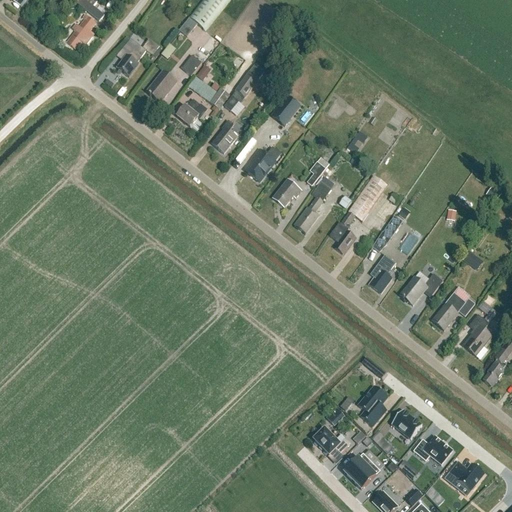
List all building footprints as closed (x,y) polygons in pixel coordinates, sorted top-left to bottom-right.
[(97,4),(91,0),(80,0),(77,5),(100,23),(104,17),(94,8),(97,4)] [(205,33),(230,1),(227,0),(201,0),(186,19),(189,21),(179,33),(187,39),(197,27),(205,33)] [(87,37),(96,25),(87,18),(79,29),(75,25),(72,31),(75,34),(67,44),(75,51),(81,44),(85,46),(90,40),(87,37)] [(153,57),(159,48),(149,40),(143,49),(138,46),(132,54),(128,59),(127,58),(118,71),(129,79),(138,66),(137,66),(141,60),(146,52),(153,57)] [(167,45),(160,55),(166,60),(174,50),(167,45)] [(191,78),(201,65),(192,57),(181,71),(191,78)] [(201,72),(197,77),(203,82),(207,77),(201,72)] [(160,105),(177,84),(164,74),(147,94),(160,105)] [(245,100),(259,81),(248,74),(235,93),(235,94),(224,108),(230,114),(238,104),(241,106),(245,100)] [(218,95),(197,80),(189,89),(220,112),(231,98),(221,91),(218,95)] [(300,109),(288,99),(272,119),(284,129),(300,109)] [(205,111),(200,107),(194,102),(187,109),(186,108),(177,118),(191,130),(191,129),(198,134),(203,127),(197,122),(200,119),(199,119),(205,111)] [(224,156),(236,140),(228,133),(233,127),(228,123),(222,130),(224,131),(212,146),(224,156)] [(360,133),(347,150),(355,156),(365,143),(364,142),(367,139),(360,133)] [(252,161),(254,163),(246,174),(259,184),(275,165),(260,152),(252,161)] [(312,189),(326,171),(329,167),(321,160),(317,165),(310,174),(314,177),(307,185),(312,189)] [(348,214),(355,219),(362,224),(387,188),(373,178),(348,214)] [(315,214),(335,187),(325,179),(312,196),(316,200),(309,210),(307,209),(294,227),(303,233),(309,225),(312,227),(319,218),(315,214)] [(296,200),(302,193),(288,182),(272,201),(284,210),(293,199),(296,200)] [(498,204),(505,194),(496,188),(490,196),(494,199),(492,201),(498,204)] [(395,194),(389,203),(396,207),(401,199),(395,194)] [(337,206),(346,210),(350,201),(341,197),(337,206)] [(409,215),(404,211),(398,218),(404,222),(409,215)] [(456,213),(448,212),(447,222),(454,223),(456,213)] [(349,228),(355,219),(348,214),(340,226),(339,225),(329,239),(339,245),(334,251),(342,257),(347,250),(348,251),(356,241),(347,234),(350,229),(349,228)] [(402,224),(394,219),(383,234),(378,241),(386,247),(402,224)] [(463,262),(471,268),(477,259),(469,253),(463,262)] [(370,287),(381,296),(392,281),(387,277),(395,266),(385,258),(371,277),(375,280),(370,287)] [(431,298),(440,288),(443,283),(433,276),(424,288),(414,280),(400,298),(413,308),(425,293),(431,298)] [(466,305),(454,295),(445,306),(446,307),(432,324),(444,333),(459,314),(465,319),(475,306),(469,301),(466,305)] [(477,309),(484,316),(490,310),(482,303),(477,309)] [(478,318),(469,328),(475,333),(463,348),(476,359),(492,339),(484,332),(489,326),(488,325),(496,315),(492,311),(483,322),(478,318)] [(492,390),(507,370),(502,366),(509,357),(511,352),(511,343),(508,341),(505,345),(501,350),(503,351),(495,361),(496,362),(487,375),(488,376),(483,383),(492,390)] [(376,367),(372,372),(381,380),(385,375),(376,367)] [(387,413),(381,408),(388,400),(375,389),(358,408),(365,414),(361,419),(372,429),(387,413)] [(335,410),(325,420),(332,427),(342,417),(335,410)] [(403,413),(392,427),(411,442),(422,428),(415,423),(410,418),(410,419),(403,413)] [(336,451),(341,457),(351,447),(345,441),(340,446),(325,431),(314,442),(329,458),(336,451)] [(376,433),(369,440),(385,456),(392,449),(376,433)] [(362,434),(354,441),(358,446),(366,438),(362,434)] [(423,442),(413,454),(426,464),(430,459),(441,467),(441,468),(442,467),(452,454),(453,453),(452,453),(435,440),(436,439),(435,439),(435,440),(429,447),(423,442)] [(361,445),(357,450),(363,455),(367,450),(361,445)] [(344,475),(353,483),(372,465),(363,456),(344,475)] [(372,465),(353,483),(362,492),(380,474),(372,465)] [(471,494),(484,477),(472,467),(467,473),(465,471),(458,465),(445,481),(452,486),(457,480),(460,482),(458,484),(471,494)] [(415,492),(406,502),(412,508),(422,498),(415,492)] [(373,505),(379,511),(395,511),(398,509),(383,494),(373,505)]
